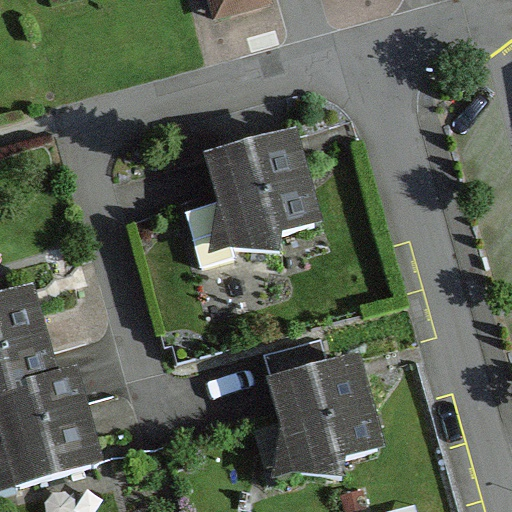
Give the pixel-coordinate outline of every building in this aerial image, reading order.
[(278,0),(212,0),(218,21),(279,4),(278,0)] [(341,223),(314,124),(212,152),(238,251),(341,223)] [(0,393),(6,392),(74,372),(48,282),(0,295),(0,393)] [(407,443),(376,347),(333,361),(326,338),(268,356),(290,425),(263,433),(279,484),(407,443)] [(74,372),(6,392),(20,442),(0,447),(0,491),(117,458),(91,368),(74,372)]
